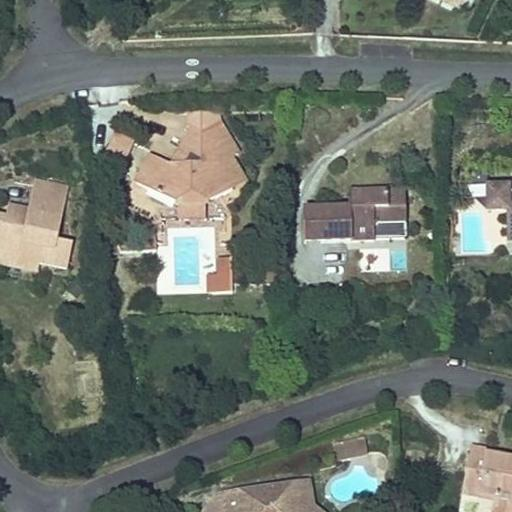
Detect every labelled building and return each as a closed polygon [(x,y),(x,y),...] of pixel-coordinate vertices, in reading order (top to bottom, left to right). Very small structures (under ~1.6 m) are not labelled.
[(180,207),(204,207),(232,191),(230,187),(242,180),(230,159),(238,155),(220,122),(220,111),(187,112),(188,127),(193,130),(172,167),(152,156),(137,184),(171,203),(180,207)] [(115,134),(103,162),(122,170),(134,142),(115,134)] [(472,180),(472,188),(486,187),(486,172),(480,172),(472,180)] [(53,259),(51,266),(67,269),(72,246),(57,243),(67,192),(34,185),(29,211),(26,223),(7,219),(0,217),(0,255),(36,263),(37,256),(53,259)] [(488,186),(488,211),(508,211),(508,186),(488,186)] [(374,242),(374,235),(374,223),(406,222),(405,191),(349,192),(350,209),(320,209),(304,209),(305,243),(321,243),(374,242)] [(180,207),(171,203),(164,220),(227,219),(216,207),(204,207),(180,207)] [(9,207),(7,219),(26,223),(29,211),(9,207)] [(374,223),(374,235),(406,234),(406,222),(374,223)] [(0,264),(34,271),(36,263),(0,255),(0,264)] [(36,263),(51,266),(53,259),(37,256),(36,263)] [(221,260),(221,277),(232,277),(232,260),(221,260)] [(221,277),(210,277),(210,295),(232,295),(232,277),(221,277)] [(337,444),(341,460),(365,454),(362,439),(337,444)] [(462,491),(478,494),(494,497),(494,501),(492,511),(493,511),(511,511),(511,459),(502,458),(501,462),(485,460),(486,455),(486,451),(470,448),(462,491)] [(202,511),(319,511),(311,506),(308,483),(215,495),(202,511)]
